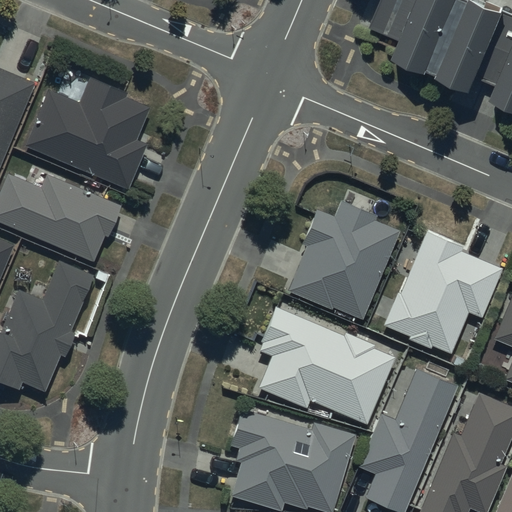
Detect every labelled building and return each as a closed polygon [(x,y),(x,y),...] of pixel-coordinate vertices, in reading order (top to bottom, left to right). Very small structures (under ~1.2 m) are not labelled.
[(382,0),(372,25),(398,36),(393,49),(426,63),(428,59),(440,64),(439,67),(470,81),(473,73),(495,82),(492,89),(511,97),(511,11),(500,6),(502,0),(382,0)] [(0,151),(32,75),(0,61),(0,151)] [(46,83),(22,138),(127,184),(147,138),(134,133),(148,102),(120,90),(123,84),(88,69),(76,96),(46,83)] [(6,166),(0,179),(0,215),(91,254),(101,230),(105,232),(118,200),(43,168),(39,180),(6,166)] [(305,238),(285,283),(329,302),(330,298),(359,311),(397,225),(372,214),(375,207),(338,191),(330,209),(313,202),(298,235),(305,238)] [(460,239),(422,224),(398,287),(394,285),(381,318),(405,328),(403,332),(428,341),(429,338),(449,346),(464,306),(480,313),(501,262),(458,245),(460,239)] [(0,263),(11,237),(0,232),(0,263)] [(0,322),(0,376),(16,383),(19,376),(41,386),(58,348),(63,350),(73,327),(68,325),(92,268),(56,253),(39,292),(17,283),(0,323),(0,322)] [(511,277),(489,334),(511,343),(511,348),(502,374),(511,378),(511,277)] [(363,417),(393,349),(273,297),(257,334),(260,335),(256,345),(268,350),(255,380),(304,401),(307,393),(363,417)] [(402,506),(454,380),(413,363),(392,412),(378,407),(356,461),(372,468),(363,490),(402,506)] [(457,430),(450,426),(416,508),(424,511),(461,511),(466,501),(483,508),(503,459),(498,457),(511,424),(511,401),(475,386),(457,430)] [(309,422),(238,401),(228,437),(237,440),(233,454),(238,456),(228,489),(279,504),(282,496),(304,502),(305,500),(330,507),(353,428),(311,416),(309,422)] [(511,511),(511,458),(490,511),(511,511)]
